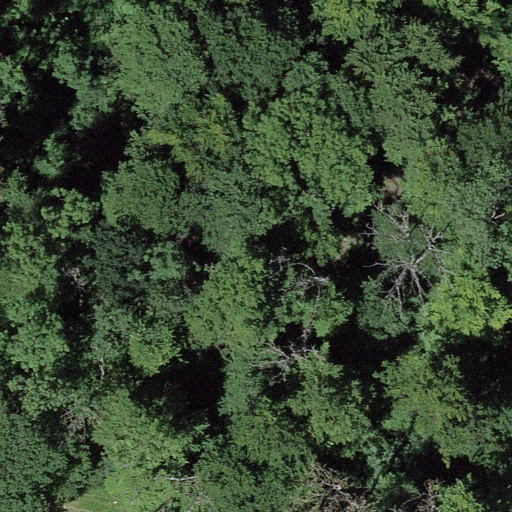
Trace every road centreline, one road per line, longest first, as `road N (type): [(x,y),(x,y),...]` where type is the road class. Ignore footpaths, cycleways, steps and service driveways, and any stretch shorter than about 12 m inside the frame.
road 1 (track): [(457,84),(315,105),(202,109),(135,168),(92,240),(0,269)]
road 2 (track): [(511,189),(457,84),(367,0)]
road 3 (track): [(125,511),(0,494)]
